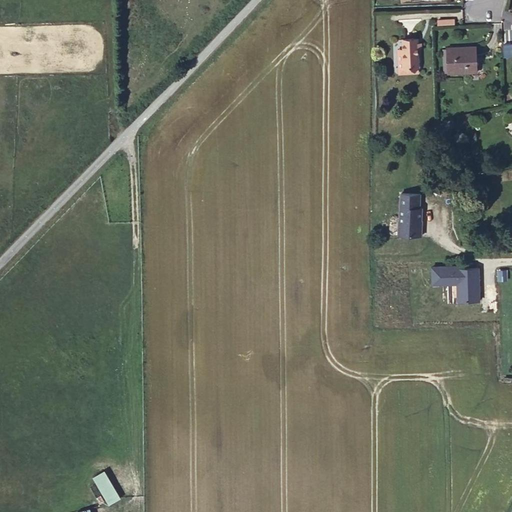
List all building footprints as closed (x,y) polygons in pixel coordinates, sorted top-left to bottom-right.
[(398,61),(412,59),(411,31),(397,32),(397,41),(398,61)] [(451,63),(477,62),(477,38),(450,37),(451,63)] [(413,66),(412,59),(398,61),(397,41),(392,41),(394,65),(413,66)] [(395,231),(421,233),(422,223),(420,223),(421,205),(419,205),(420,192),(399,190),(398,215),(396,216),(395,231)] [(386,342),(376,342),(376,354),(386,354),(386,342)] [(104,468),(92,474),(108,504),(120,497),(104,468)]
